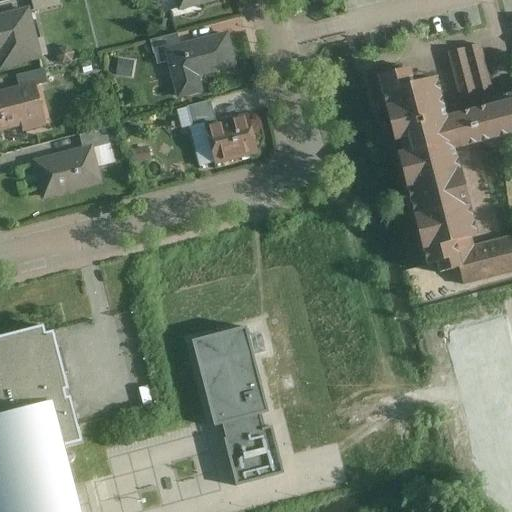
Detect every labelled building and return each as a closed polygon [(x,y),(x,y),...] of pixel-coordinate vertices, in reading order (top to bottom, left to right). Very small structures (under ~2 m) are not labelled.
[(61,4),(60,0),(33,0),(35,9),(61,4)] [(176,0),(179,10),(216,0),(176,0)] [(42,57),(29,7),(0,14),(0,61),(1,66),(42,57)] [(199,75),(238,66),(229,30),(180,43),(164,47),(168,61),(177,98),(203,92),(199,75)] [(164,47),(180,43),(177,32),(151,39),(158,63),(168,61),(164,47)] [(511,90),(496,95),(481,43),(449,52),(463,109),(449,112),(438,74),(415,77),(411,63),(377,72),(428,264),(438,261),(441,274),(461,268),(465,285),(511,273),(511,236),(475,245),(474,237),(479,235),(460,146),(511,132),(511,90)] [(16,74),(19,85),(35,81),(36,85),(47,82),(43,68),(16,74)] [(19,85),(0,90),(0,130),(22,126),(23,131),(46,125),(36,85),(35,81),(19,85)] [(205,124),(216,121),(211,100),(187,105),(193,127),(205,124)] [(214,165),(259,154),(248,113),(216,121),(205,124),(214,165)] [(78,133),(81,147),(92,144),(93,147),(110,143),(106,126),(78,133)] [(42,199),(103,183),(93,147),(92,144),(81,147),(31,159),(42,199)] [(0,511),(84,511),(82,503),(67,446),(85,442),(80,423),(72,396),(68,397),(66,389),(70,388),(55,329),(48,331),(46,324),(0,336),(0,511)] [(248,329),(192,343),(213,428),(221,426),(236,484),(284,472),(273,428),(265,430),(261,413),(269,411),(248,329)]
